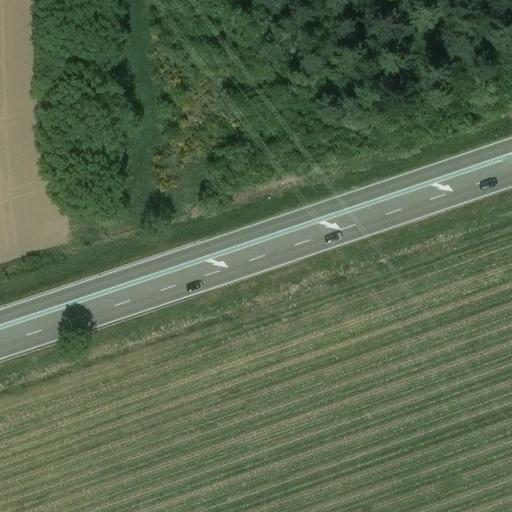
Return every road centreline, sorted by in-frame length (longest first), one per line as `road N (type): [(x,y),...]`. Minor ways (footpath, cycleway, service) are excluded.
road 1 (trunk): [(0,345),(511,172)]
road 2 (trunk): [(511,147),(0,319)]
